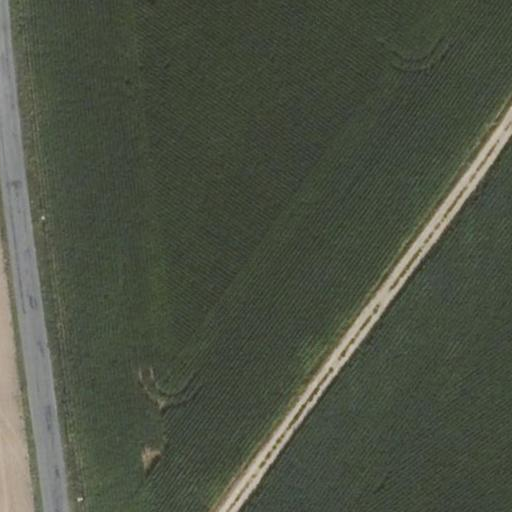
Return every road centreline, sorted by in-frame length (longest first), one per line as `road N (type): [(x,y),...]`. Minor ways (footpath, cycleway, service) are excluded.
road 1 (unclassified): [(56,511),(0,24)]
road 2 (track): [(235,511),(511,122)]
